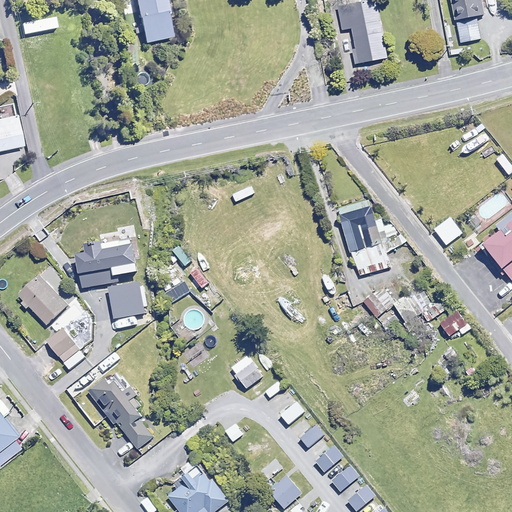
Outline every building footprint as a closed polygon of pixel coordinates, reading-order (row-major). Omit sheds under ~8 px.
[(161,0),(133,0),(141,41),(168,36),(161,0)] [(365,0),(364,0),(336,6),(349,64),(378,57),(365,0)] [(476,0),(449,0),(453,18),(480,13),(476,0)] [(16,114),(0,117),(0,152),(23,148),(16,114)] [(376,219),(369,198),(338,209),(361,277),(392,266),(388,255),(406,241),(393,224),(385,227),(382,217),(376,219)] [(511,221),(483,245),(511,280),(511,221)] [(90,236),(86,223),(65,228),(68,242),(90,236)] [(88,286),(118,281),(117,275),(138,271),(134,248),(103,253),(101,244),(82,248),(88,286)] [(193,261),(181,245),(173,251),(185,267),(193,261)] [(68,305),(41,276),(20,295),(48,324),(68,305)] [(190,291),(179,277),(164,288),(175,303),(190,291)] [(145,313),(140,288),(117,292),(122,317),(145,313)] [(392,305),(380,291),(365,302),(376,317),(392,305)] [(423,313),(411,294),(395,304),(406,323),(423,313)] [(429,324),(444,343),(458,332),(462,337),(472,329),(453,305),(429,324)] [(111,336),(100,323),(85,335),(90,342),(80,349),(64,328),(47,342),(63,361),(58,366),(64,374),(111,336)] [(263,376),(252,363),(237,376),(248,388),(263,376)] [(481,373),(474,364),(466,370),(473,379),(481,373)] [(110,385),(104,378),(90,389),(118,424),(137,450),(157,435),(133,403),(140,398),(131,386),(124,392),(116,381),(110,385)] [(306,411),(298,402),(282,415),(289,424),(306,411)] [(0,415),(0,464),(21,448),(13,439),(17,436),(0,415)] [(325,435),(317,424),(300,437),(309,447),(325,435)] [(244,434),(236,425),(226,433),(234,442),(244,434)] [(344,457),(335,446),(317,461),(325,472),(344,457)] [(361,476),(352,465),(333,480),(342,491),(361,476)] [(218,511),(233,501),(207,467),(193,478),(188,471),(174,481),(180,488),(168,496),(180,511),(218,511)] [(303,493),(288,476),(269,492),(284,509),(303,493)] [(377,495),(368,485),(349,500),(358,511),(377,495)]
